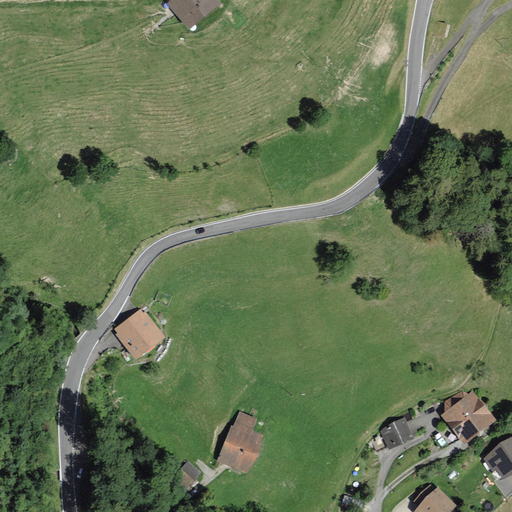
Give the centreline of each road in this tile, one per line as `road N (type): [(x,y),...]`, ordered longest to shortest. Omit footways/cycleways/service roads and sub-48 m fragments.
road 1 (unclassified): [(426,0),(409,119),(375,179),(330,207),(181,237),(141,262),(73,372),(70,511)]
road 2 (residential): [(439,410),(428,433),(388,462),(377,511)]
